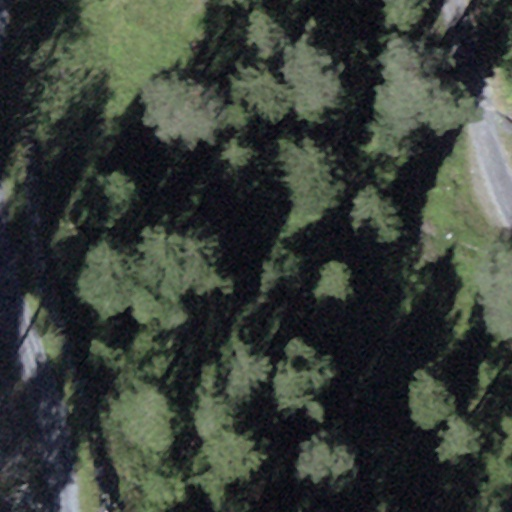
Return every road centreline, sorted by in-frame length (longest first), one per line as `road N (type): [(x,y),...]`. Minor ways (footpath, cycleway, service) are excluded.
road 1 (track): [(64,511),(56,422),(13,321),(0,260)]
road 2 (track): [(436,0),(478,150),(511,212)]
